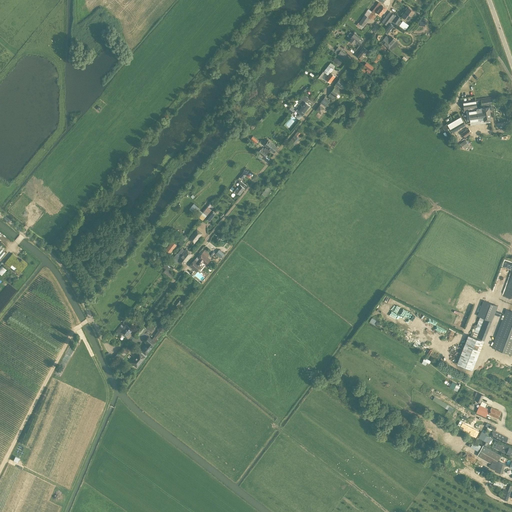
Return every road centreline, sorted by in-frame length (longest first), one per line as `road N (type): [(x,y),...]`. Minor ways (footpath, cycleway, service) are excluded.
road 1 (unclassified): [(122,344),(391,0)]
road 2 (track): [(72,511),(115,408),(106,404),(108,388),(78,326),(90,319)]
road 3 (unclassified): [(122,344),(109,349),(59,266),(0,215)]
road 4 (track): [(0,472),(78,326)]
